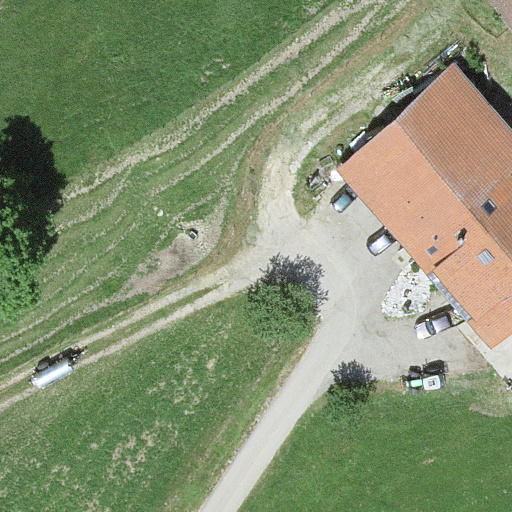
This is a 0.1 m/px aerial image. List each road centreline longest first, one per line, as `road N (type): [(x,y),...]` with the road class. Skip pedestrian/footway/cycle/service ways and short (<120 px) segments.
road 1 (residential): [(218,511),(344,310),(343,274),(331,254),(319,246),(283,248)]
road 2 (track): [(283,248),(0,383)]
